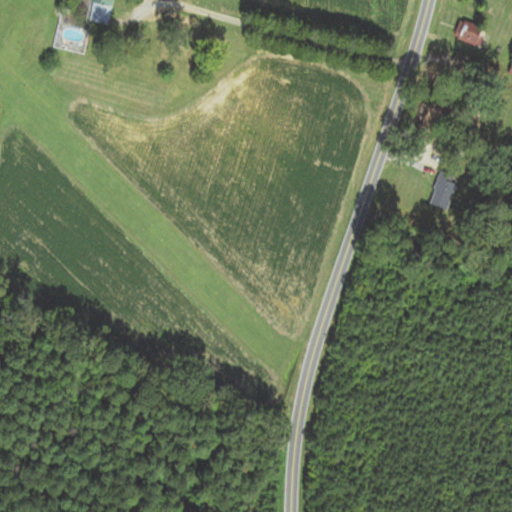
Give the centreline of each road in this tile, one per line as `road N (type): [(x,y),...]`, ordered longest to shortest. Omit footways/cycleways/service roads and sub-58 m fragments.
road 1 (residential): [(307,373),(426,0)]
road 2 (residential): [(292,511),(307,373)]
